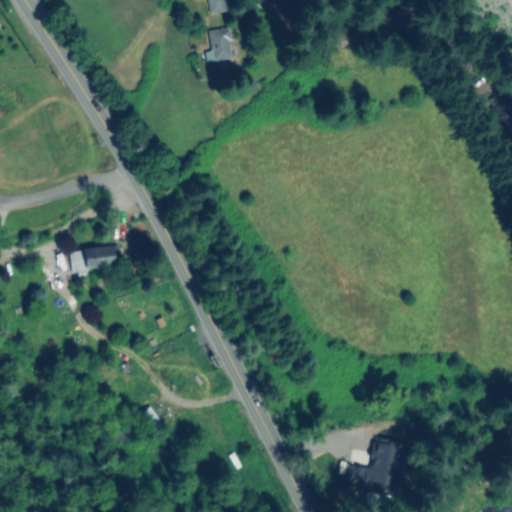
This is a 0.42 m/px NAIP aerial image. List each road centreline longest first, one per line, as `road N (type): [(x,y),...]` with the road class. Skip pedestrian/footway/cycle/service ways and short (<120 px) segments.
road 1 (secondary): [(26,0),(188,255),(317,511)]
road 2 (residential): [(0,199),(46,196),(139,170)]
